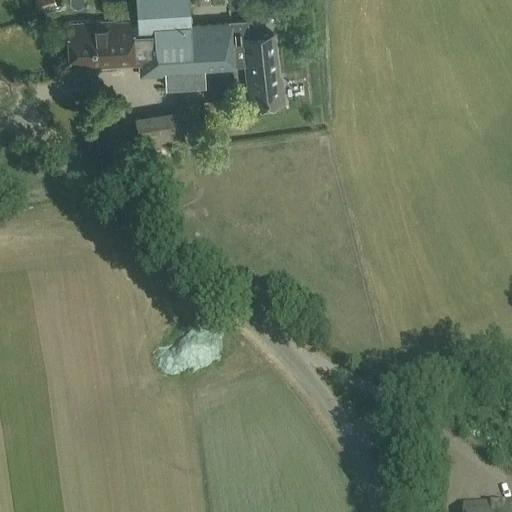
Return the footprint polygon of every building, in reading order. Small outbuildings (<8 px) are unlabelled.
[(190,29),(190,24),(188,0),(136,0),(138,32),(149,31),(190,29)] [(242,37),(248,36),(247,20),(229,21),(229,22),(190,24),(190,29),(192,70),(235,67),(235,66),(245,65),(242,37)] [(151,58),(149,31),(138,32),(128,32),(128,22),(87,24),(87,27),(65,28),(67,63),(96,62),(96,64),(114,64),(114,60),(151,58)] [(190,29),(149,31),(151,58),(154,58),(154,68),(165,67),(166,88),(190,87),(189,70),(192,70),(190,29)] [(273,33),(248,36),(242,37),(245,65),(250,106),(283,102),(281,78),(278,79),(273,33)] [(141,160),(176,158),(174,113),(139,114),(141,160)] [(451,457),(438,457),(437,490),(451,491),(451,457)] [(511,511),(511,503),(463,506),(463,511),(511,511)]
